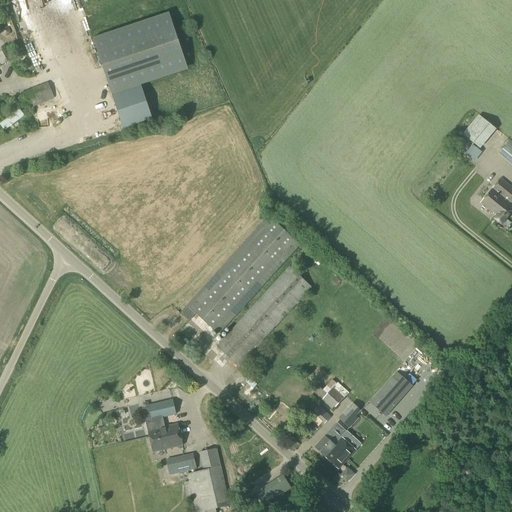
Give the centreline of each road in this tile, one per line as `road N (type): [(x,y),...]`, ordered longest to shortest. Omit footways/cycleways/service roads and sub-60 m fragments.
road 1 (unclassified): [(352,511),(64,253)]
road 2 (track): [(343,504),(511,299)]
road 3 (unclassified): [(0,389),(64,253)]
